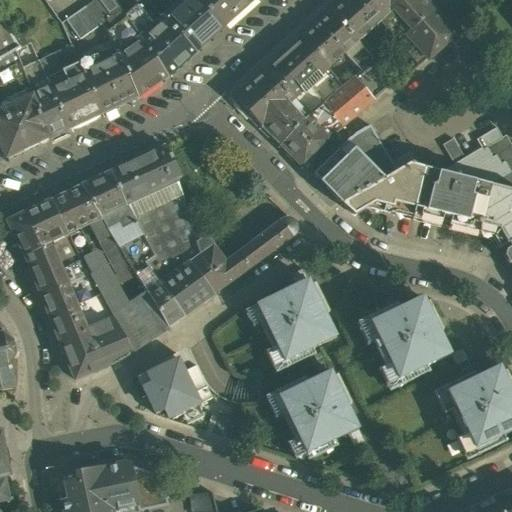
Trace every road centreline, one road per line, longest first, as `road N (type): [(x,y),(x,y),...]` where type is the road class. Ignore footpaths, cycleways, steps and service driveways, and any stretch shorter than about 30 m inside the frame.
road 1 (residential): [(330,236),(89,394),(79,410),(79,442)]
road 2 (residential): [(357,511),(134,438),(79,442)]
road 3 (residential): [(198,104),(176,123),(0,208)]
road 4 (residential): [(511,330),(475,289),(363,256),(330,236)]
road 5 (residential): [(330,236),(198,104)]
road 6 (residential): [(0,286),(28,327),(38,448)]
road 7 (residential): [(313,0),(198,104)]
road 8 (residential): [(488,102),(456,64),(405,116),(423,141)]
